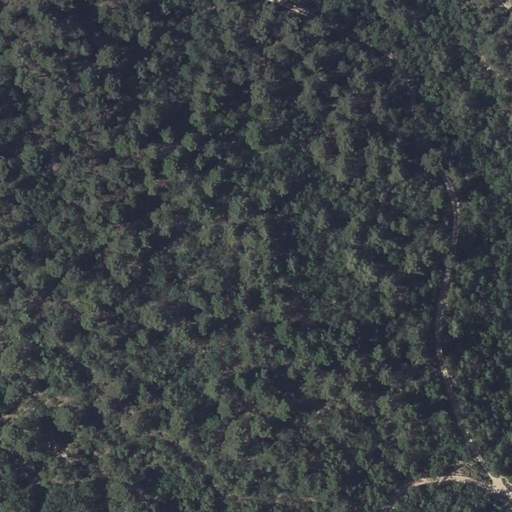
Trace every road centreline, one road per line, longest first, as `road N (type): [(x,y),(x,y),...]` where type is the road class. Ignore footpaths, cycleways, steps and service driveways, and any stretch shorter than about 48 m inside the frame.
road 1 (track): [(265,0),(357,37),(393,81),(404,143),(438,176),(450,215),(433,350),(481,468),(500,493)]
road 2 (track): [(380,511),(389,496),(418,482),(446,480),(511,499)]
